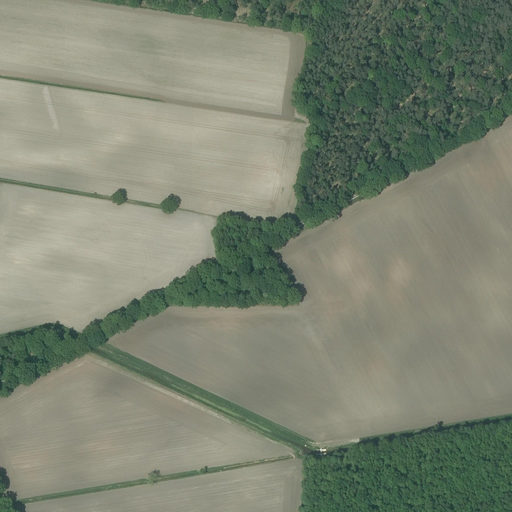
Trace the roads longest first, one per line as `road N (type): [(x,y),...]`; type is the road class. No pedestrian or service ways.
road 1 (track): [(511,419),(313,450),(90,340)]
road 2 (track): [(0,383),(295,229)]
road 3 (track): [(295,229),(511,110)]
road 4 (track): [(356,35),(295,229)]
